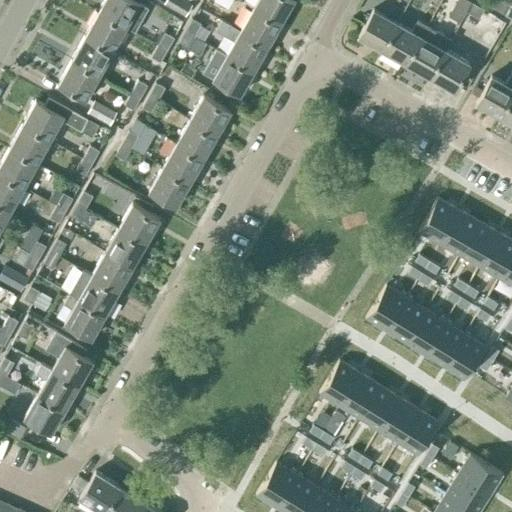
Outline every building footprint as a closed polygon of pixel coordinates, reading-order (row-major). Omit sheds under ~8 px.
[(103,0),(98,11),(125,26),(134,31),(140,21),(131,15),(138,2),(135,0),(103,0)] [(188,0),(164,0),(164,1),(184,13),(191,2),(188,0)] [(256,0),(253,6),(280,21),(292,0),(256,0)] [(466,11),(471,1),(469,0),(455,0),(454,4),(466,11)] [(495,0),(492,6),(504,13),(510,4),(503,0),(495,0)] [(471,1),(466,11),(478,17),(484,8),(471,1)] [(240,29),(267,45),(280,21),(253,6),(240,29)] [(382,49),(397,21),(373,8),(357,35),(382,49)] [(125,26),(98,11),(84,35),(111,50),(125,26)] [(164,31),(157,43),(166,48),(173,36),(174,36),(183,20),(172,14),(163,31),(164,31)] [(184,30),(194,35),(201,23),(191,17),(184,30)] [(253,69),(267,45),(240,29),(220,18),(214,29),(233,40),(226,53),(253,69)] [(421,35),(427,24),(417,18),(411,29),(397,21),(382,49),(405,62),(421,35)] [(194,35),(184,30),(177,42),(187,47),(194,35)] [(97,75),(111,50),(84,35),(70,60),(97,75)] [(445,48),(421,35),(405,62),(429,76),(445,48)] [(159,61),(166,48),(157,43),(150,56),(159,61)] [(453,90),(469,62),(445,48),(429,76),(453,90)] [(253,69),(226,53),(212,77),(239,93),(253,69)] [(85,98),(97,75),(70,60),(58,83),(85,98)] [(499,116),(511,93),(511,86),(491,74),(475,102),(499,116)] [(149,92),(159,97),(165,85),(156,80),(149,92)] [(130,93),(138,98),(145,86),(136,81),(130,93)] [(159,97),(149,92),(142,104),(152,109),(159,97)] [(138,98),(130,93),(123,105),(132,110),(138,98)] [(511,93),(499,116),(511,122),(511,93)] [(189,117),(216,133),(230,109),(203,94),(189,117)] [(35,99),(22,123),(49,138),(63,114),(35,99)] [(116,111),(94,99),(87,111),(109,123),(116,111)] [(216,133),(189,117),(175,141),(203,157),(216,133)] [(89,119),(83,130),(90,134),(96,123),(89,119)] [(36,162),(49,138),(22,123),(9,147),(36,162)] [(121,141),(130,146),(137,134),(127,129),(121,141)] [(130,146),(121,141),(114,154),(123,159),(130,146)] [(203,157),(175,141),(162,165),(189,181),(203,157)] [(88,144),(81,156),(90,161),(97,148),(88,144)] [(0,173),(23,186),(36,162),(9,147),(0,162),(0,173)] [(90,161),(81,156),(75,168),(83,173),(90,161)] [(189,181),(162,165),(148,189),(175,205),(189,181)] [(0,204),(9,210),(23,186),(0,173),(0,204)] [(76,202),(85,207),(92,195),(83,190),(76,202)] [(55,204),(64,209),(70,197),(61,192),(55,204)] [(437,196),(418,230),(438,242),(457,208),(437,196)] [(85,207),(76,202),(69,215),(78,220),(85,207)] [(118,226),(145,241),(159,217),(132,202),(118,226)] [(0,226),(9,210),(0,204),(0,226)] [(64,209),(55,204),(48,216),(57,221),(64,209)] [(457,208),(438,242),(458,253),(477,219),(457,208)] [(477,219),(458,253),(478,264),(497,230),(477,219)] [(145,241),(118,226),(105,250),(132,265),(145,241)] [(511,238),(497,230),(478,264),(498,275),(511,250),(511,238)] [(49,250),(58,255),(65,243),(56,238),(49,250)] [(28,252),(37,257),(43,245),(35,240),(28,252)] [(58,255),(49,250),(42,263),(52,268),(58,255)] [(132,265),(105,250),(91,273),(118,289),(132,265)] [(511,250),(498,275),(511,283),(511,250)] [(37,257),(28,252),(22,264),(30,268),(37,257)] [(418,252),(414,258),(425,265),(429,258),(418,252)] [(429,258),(425,265),(436,272),(440,265),(429,258)] [(0,275),(20,287),(27,274),(5,262),(0,272),(0,275)] [(411,263),(407,270),(418,277),(422,270),(411,263)] [(104,312),(118,289),(91,273),(82,267),(68,292),(77,298),(78,297),(104,312)] [(422,270),(418,277),(428,284),(433,277),(422,270)] [(457,276),(453,282),(464,289),(468,282),(457,276)] [(468,282),(464,289),(475,296),(479,289),(468,282)] [(386,283),(365,316),(386,328),(406,296),(386,283)] [(39,291),(29,286),(22,298),(32,303),(39,291)] [(450,288),(445,294),(456,301),(461,294),(450,288)] [(461,294),(456,301),(467,308),(471,301),(461,294)] [(487,295),(483,301),(494,308),(498,301),(487,295)] [(406,296),(386,328),(405,340),(425,308),(406,296)] [(91,337),(104,312),(78,297),(77,298),(64,321),(91,337)] [(480,306),(476,313),(487,320),(491,313),(480,306)] [(425,308),(405,340),(424,352),(445,320),(425,308)] [(7,314),(0,326),(11,332),(18,320),(7,314)] [(23,320),(17,333),(26,338),(33,325),(23,320)] [(445,320),(424,352),(444,365),(464,332),(445,320)] [(511,322),(507,320),(500,330),(507,335),(511,326),(511,322)] [(62,348),(51,368),(78,383),(92,359),(66,344),(69,338),(41,322),(35,333),(62,348)] [(11,332),(0,326),(0,341),(4,344),(11,332)] [(464,332),(444,365),(464,377),(484,344),(464,332)] [(490,347),(483,358),(490,363),(496,352),(490,347)] [(0,362),(0,370),(6,374),(13,361),(4,356),(0,362)] [(339,358),(319,391),(339,403),(359,371),(339,358)] [(483,358),(476,369),(483,373),(490,363),(483,358)] [(78,383),(51,368),(37,392),(64,407),(78,383)] [(359,371),(339,403),(358,415),(379,383),(359,371)] [(511,382),(502,399),(511,404),(511,382)] [(379,383),(358,415),(378,428),(398,395),(379,383)] [(51,431),(64,407),(37,392),(23,416),(51,431)] [(398,395),(378,428),(397,440),(417,407),(398,395)] [(417,407),(397,440),(417,452),(438,420),(417,407)] [(312,422),(308,429),(319,435),(323,429),(312,422)] [(323,429),(319,435),(330,442),(334,435),(323,429)] [(305,434),(301,440),(312,447),(316,440),(305,434)] [(316,440),(312,447),(322,454),(327,447),(316,440)] [(432,440),(425,451),(432,455),(438,445),(432,440)] [(351,446),(347,453),(358,459),(362,453),(351,446)] [(425,451),(418,462),(425,466),(432,455),(425,451)] [(469,451),(457,471),(489,491),(502,471),(469,451)] [(362,453),(358,459),(369,466),(373,459),(362,453)] [(344,458),(339,465),(350,471),(355,465),(344,458)] [(276,460),(255,492),(276,505),(296,472),(276,460)] [(355,465),(350,471),(361,478),(365,471),(355,465)] [(381,465),(377,472),(388,478),(392,471),(381,465)] [(78,496),(101,511),(118,485),(95,470),(78,496)] [(457,471),(445,490),(477,511),(489,491),(457,471)] [(296,472),(276,505),(286,511),(298,511),(315,484),(296,472)] [(374,477),(370,483),(380,490),(385,483),(374,477)] [(408,479),(401,490),(408,494),(414,483),(408,479)] [(315,484),(298,511),(324,511),(335,496),(315,484)] [(101,511),(102,511),(133,511),(141,499),(118,485),(101,511)] [(401,490),(394,501),(401,505),(408,494),(401,490)] [(445,490),(433,510),(436,511),(476,511),(477,511),(445,490)] [(335,496),(324,511),(351,511),(354,509),(335,496)] [(0,498),(0,511),(3,511),(8,502),(0,498)] [(161,511),(141,499),(133,511),(161,511)] [(17,511),(19,507),(8,502),(3,511),(17,511)]
